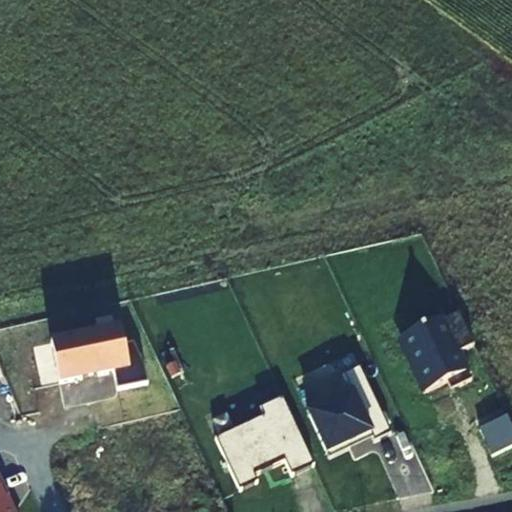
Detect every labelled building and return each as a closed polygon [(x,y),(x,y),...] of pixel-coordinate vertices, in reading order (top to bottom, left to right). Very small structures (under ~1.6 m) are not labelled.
[(419,325),(421,330),(401,339),(414,367),(413,368),(425,394),(446,384),(449,389),(458,385),(459,388),(471,383),(458,355),(474,347),(458,315),(443,323),(439,316),(419,325)] [(120,331),(50,346),(59,386),(81,381),(80,379),(97,375),(98,378),(113,374),(129,371),(124,348),(120,331)] [(133,346),(124,348),(129,371),(113,374),(117,393),(147,387),(144,371),(133,346)] [(347,447),(370,436),(372,441),(374,444),(391,437),(359,370),(343,377),(351,396),(329,407),(327,403),(306,413),(329,461),(349,452),(347,447)] [(264,418),(215,441),(239,493),(257,484),(254,477),(285,463),(292,478),(314,468),(282,400),(260,410),(264,418)] [(511,430),(506,419),(479,431),(492,459),(511,449),(511,430)] [(349,452),(372,441),(370,436),(347,447),(349,452)] [(0,511),(11,511),(3,494),(6,493),(0,480),(0,511)]
